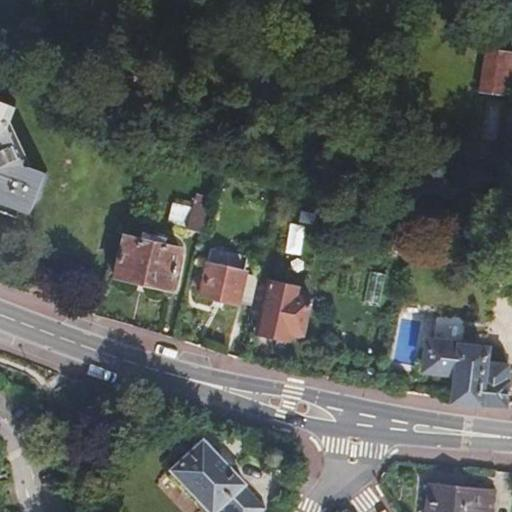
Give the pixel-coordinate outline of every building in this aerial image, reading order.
[(118,33),(116,40),(125,44),(128,36),(118,33)] [(511,60),(483,56),(476,100),(498,103),(500,94),(505,94),(509,71),(511,72),(511,70),(511,60)] [(114,88),(108,104),(144,117),(150,101),(114,88)] [(0,189),(11,193),(31,201),(42,171),(24,164),(6,120),(13,101),(0,95),(0,189)] [(500,112),(495,149),(507,150),(511,114),(500,112)] [(224,153),(224,156),(224,159),(226,161),(228,163),(231,164),(234,164),(237,163),(239,161),(240,157),(240,154),(238,152),(237,149),(234,148),(231,148),(228,149),(226,151),(224,153)] [(0,189),(0,200),(8,203),(11,193),(0,189)] [(169,224),(187,229),(192,210),(174,205),(169,224)] [(187,229),(201,233),(207,209),(193,205),(192,210),(187,229)] [(126,234),(115,275),(169,289),(180,248),(162,243),(163,237),(142,231),(141,238),(126,234)] [(197,294),(250,307),(256,278),(210,266),(212,259),(202,256),(200,264),(204,265),(197,294)] [(267,285),(258,329),(288,336),(289,329),(301,332),(308,300),(296,297),(297,292),(267,285)] [(455,396),(505,401),(507,361),(485,359),(486,346),(462,344),(463,340),(427,337),(424,369),(458,372),(455,396)] [(103,390),(98,406),(126,414),(130,398),(103,390)] [(203,439),(172,470),(212,511),(221,504),(228,511),(259,511),(265,507),(243,483),(244,481),(203,439)] [(430,483),(428,511),(491,511),(493,489),(430,483)]
